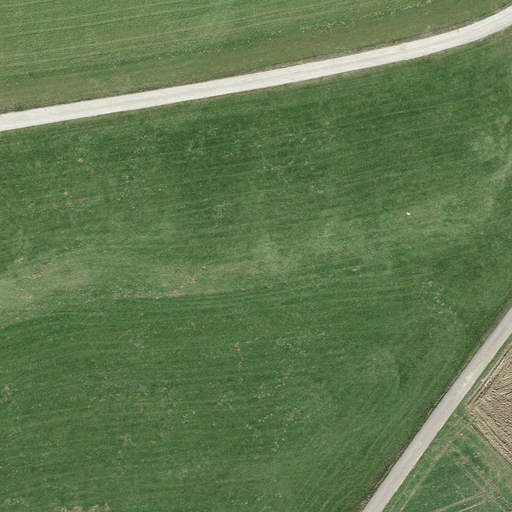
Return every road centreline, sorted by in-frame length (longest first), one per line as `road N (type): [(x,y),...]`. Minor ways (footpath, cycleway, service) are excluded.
road 1 (track): [(0,127),(409,51),(511,13)]
road 2 (unclassified): [(371,511),(511,317)]
